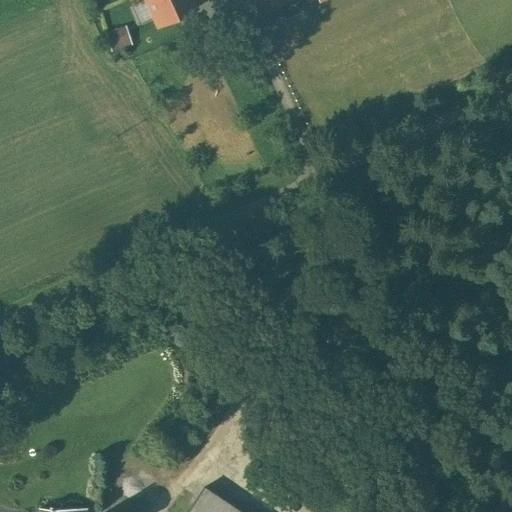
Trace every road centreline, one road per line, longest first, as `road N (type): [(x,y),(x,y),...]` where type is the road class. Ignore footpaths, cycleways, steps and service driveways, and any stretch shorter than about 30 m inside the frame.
road 1 (unclassified): [(0,321),(511,88)]
road 2 (unknown): [(119,511),(313,248),(304,183)]
